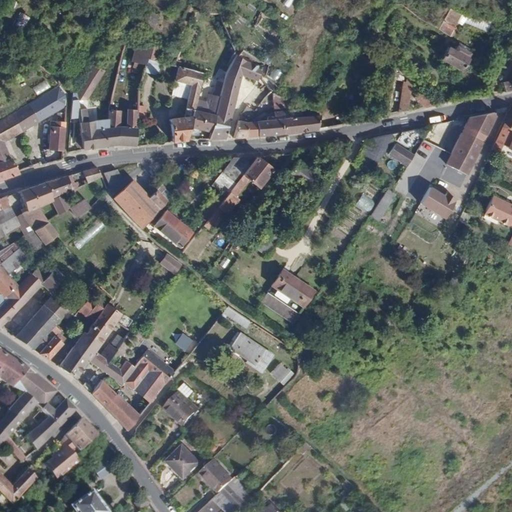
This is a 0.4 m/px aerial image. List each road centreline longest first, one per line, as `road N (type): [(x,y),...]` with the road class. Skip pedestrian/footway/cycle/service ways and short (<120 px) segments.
road 1 (tertiary): [(0,188),(95,161),(292,142),(511,100)]
road 2 (tertiary): [(165,511),(98,415),(0,337)]
road 3 (unknown): [(301,246),(359,129)]
